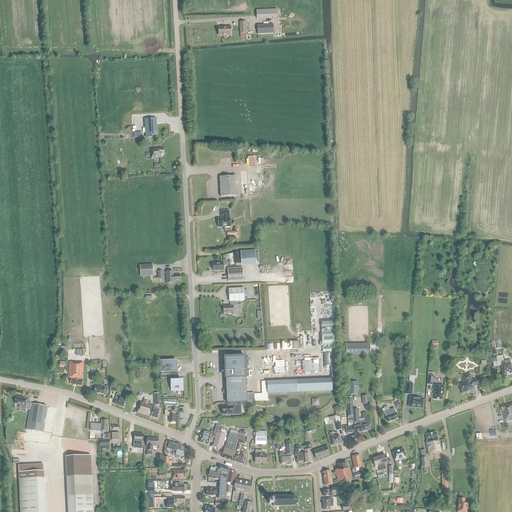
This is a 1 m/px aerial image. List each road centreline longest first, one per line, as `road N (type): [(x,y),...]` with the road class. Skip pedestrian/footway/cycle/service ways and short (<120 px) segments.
road 1 (unclassified): [(185,441),(197,409),(174,0)]
road 2 (tertiary): [(185,441),(90,402),(0,380)]
road 3 (tertiary): [(313,468),(442,414)]
